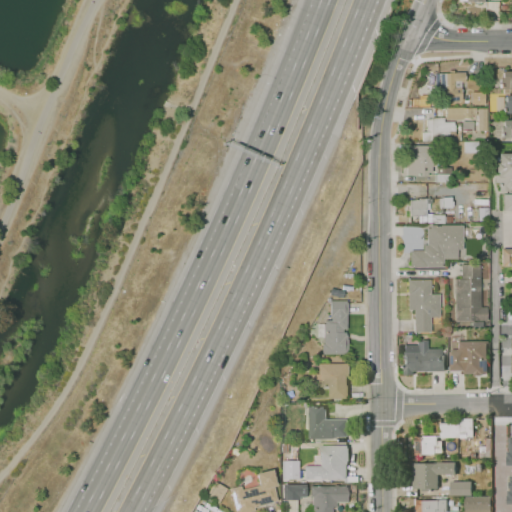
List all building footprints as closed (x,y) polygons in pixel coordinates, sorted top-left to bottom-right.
[(499,69),(511,69),(511,87),(499,87),(499,69)] [(464,71),(435,73),(436,89),(445,89),(446,100),(462,100),(461,81),(465,81),(464,71)] [(483,91),(469,92),(470,104),(483,104),(483,91)] [(503,94),(511,94),(511,112),(502,112),(503,94)] [(475,108),(444,107),(444,118),(475,119),(475,108)] [(476,108),(476,130),(486,130),(485,108),(476,108)] [(421,140),(421,131),(426,131),(426,117),(443,117),(443,121),(455,121),(455,139),(421,140)] [(500,118),(511,118),(511,136),(500,136),(500,118)] [(407,175),(406,144),(434,144),(434,174),(407,175)] [(498,152),(511,152),(511,189),(499,189),(499,181),(495,181),(495,161),(498,161),(498,152)] [(511,209),(502,210),(502,193),(511,193),(511,209)] [(409,215),(409,198),(426,198),(426,215),(409,215)] [(410,266),(410,250),(422,249),(422,244),(427,244),(427,224),(462,224),(462,249),(457,249),(457,258),(443,258),(443,265),(410,266)] [(500,247),(511,247),(511,296),(511,272),(511,265),(500,265),(500,247)] [(455,320),(488,320),(487,306),(480,307),(479,263),(460,263),(460,279),(455,279),(455,320)] [(408,279),(429,279),(429,293),(439,293),(439,316),(431,316),(431,332),(413,332),(413,309),(408,309),(408,293),(408,279)] [(331,301),(349,300),(349,314),(347,315),(347,328),(344,330),(343,332),(345,332),(346,335),(348,339),(348,347),(346,353),(344,354),(322,355),(322,343),(325,343),(325,320),(331,320),(331,301)] [(450,349),(450,370),(464,370),(464,374),(487,374),(487,339),(456,339),(456,349),(450,349)] [(404,374),(412,374),(412,369),(445,370),(445,354),(442,354),(442,348),(427,348),(427,340),(417,340),(417,345),(405,344),(404,371),(404,374)] [(318,364),(347,364),(349,397),(330,399),(329,387),(318,386),(318,364)] [(309,405),(328,405),(328,418),(349,418),(349,437),(334,437),(334,439),(309,439),(309,405)] [(473,437),(441,437),(440,437),(441,417),(473,417),(473,437)] [(415,454),(415,437),(440,437),(441,437),(441,454),(415,454)] [(498,438),(511,438),(511,481),(498,481),(498,438)] [(305,467),(321,467),(320,446),(348,446),(348,463),(347,465),(347,479),(305,479),(305,467)] [(283,462),(292,462),(292,480),(284,480),(283,462)] [(412,462),(455,462),(455,474),(437,474),(437,487),(412,487),(412,462)] [(235,511),(229,488),(241,485),(242,490),(258,486),(255,474),(272,470),(276,485),(273,486),(277,501),(254,507),(255,510),(247,511),(235,511)] [(449,480),(471,480),(471,495),(449,495),(449,480)] [(299,500),(283,500),(283,484),(306,484),(306,497),(299,497),(299,500)] [(310,486),(347,485),(347,502),(336,502),(336,508),(332,508),(332,511),(313,511),(313,498),(310,497),(310,486)] [(464,496),(463,511),(489,511),(489,496),(464,496)] [(416,511),(416,499),(447,499),(447,510),(466,510),(466,511),(416,511)]
